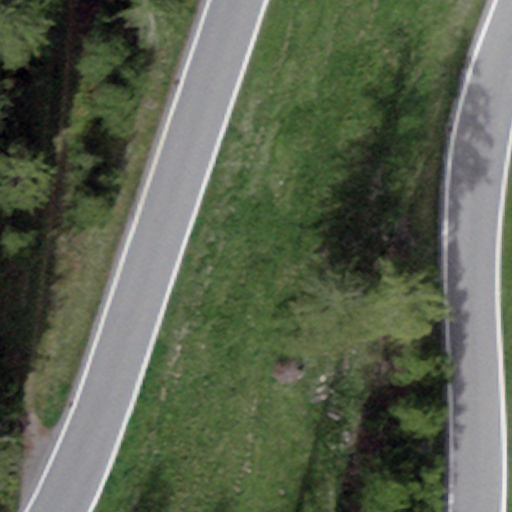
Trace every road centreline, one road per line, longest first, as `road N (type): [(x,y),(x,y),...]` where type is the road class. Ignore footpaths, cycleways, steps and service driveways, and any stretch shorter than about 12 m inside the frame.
road 1 (unclassified): [(236,0),(100,418),(57,511)]
road 2 (unclassified): [(473,511),(471,230),(495,82),(511,34)]
